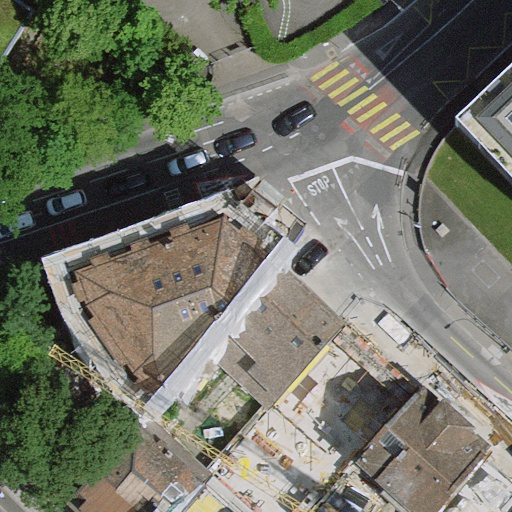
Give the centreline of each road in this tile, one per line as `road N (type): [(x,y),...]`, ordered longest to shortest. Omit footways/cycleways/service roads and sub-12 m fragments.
road 1 (residential): [(294,135),(309,175),(429,351),(511,425)]
road 2 (tertiary): [(0,243),(294,135)]
road 3 (tertiary): [(294,135),(362,99),(471,0)]
